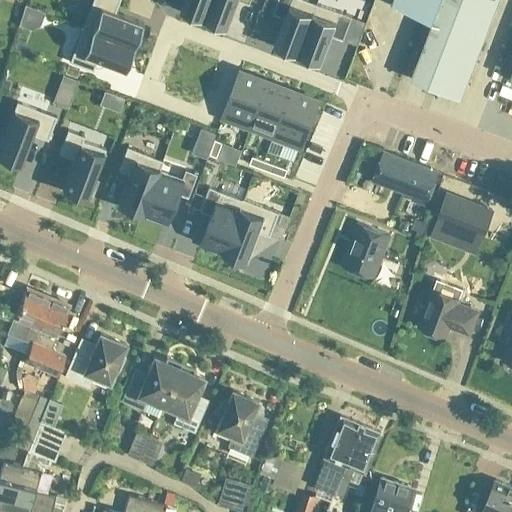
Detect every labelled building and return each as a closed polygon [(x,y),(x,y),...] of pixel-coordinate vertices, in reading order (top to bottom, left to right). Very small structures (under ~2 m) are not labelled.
[(92,0),(82,26),(133,45),(137,36),(142,22),(114,11),(118,0),(92,0)] [(183,0),(180,9),(203,18),(210,0),(183,0)] [(210,0),(203,18),(227,27),(236,0),(238,0),(249,4),(250,0),(210,0)] [(272,13),(276,0),(263,0),(261,8),(272,13)] [(309,0),(276,0),(272,13),(284,17),(273,45),(297,54),(316,2),(309,0)] [(393,0),(392,4),(433,20),(411,76),(459,94),(495,0),(393,0)] [(316,2),(297,54),(320,62),(331,35),(342,39),(351,16),(316,2)] [(82,26),(69,61),(92,70),(97,59),(124,69),(133,45),(82,26)] [(239,70),(222,117),(224,118),(225,116),(238,121),(237,123),(240,124),(240,122),(249,125),(248,127),(250,127),(267,81),(239,70)] [(267,81),(250,127),(251,128),(252,126),(260,130),(260,131),(262,132),(263,131),(271,134),(271,135),(272,136),(290,89),(267,81)] [(290,89),(272,136),(273,136),(274,135),(283,138),(282,140),(285,141),(285,139),(298,144),(298,145),(300,146),(318,100),(290,89)] [(0,134),(0,155),(20,163),(32,133),(47,139),(56,116),(16,101),(3,136),(0,134)] [(67,129),(58,152),(74,158),(62,188),(87,197),(88,193),(92,194),(97,180),(93,179),(105,148),(82,139),(84,135),(67,129)] [(126,146),(117,169),(129,174),(118,203),(142,213),(143,211),(142,211),(158,169),(162,159),(126,146)] [(210,147),(207,155),(219,159),(221,151),(210,147)] [(381,149),(370,178),(411,193),(416,181),(431,187),(438,170),(381,149)] [(252,156),(249,164),(260,168),(263,160),(252,156)] [(263,160),(260,168),(271,172),(274,165),(263,160)] [(284,177),(286,169),(274,165),(271,172),(284,177)] [(158,169),(142,211),(143,211),(147,213),(146,216),(159,222),(161,218),(165,220),(176,192),(187,197),(196,173),(184,169),(181,178),(158,169)] [(208,186),(199,210),(210,214),(200,242),(205,243),(203,247),(217,252),(218,248),(223,250),(224,251),(243,199),(242,199),(208,186)] [(492,210),(446,192),(436,219),(481,237),(492,210)] [(223,250),(222,251),(247,260),(258,231),(269,235),(274,223),(278,212),(242,198),(242,199),(243,199),(224,251),(223,250)] [(278,212),(274,223),(285,228),(289,216),(278,212)] [(373,278),(390,235),(356,222),(341,264),(340,265),(373,278)] [(7,331),(2,343),(26,353),(32,341),(50,297),(26,287),(7,331)] [(459,298),(433,288),(418,325),(444,335),(448,326),(469,334),(478,311),(457,303),(459,298)] [(26,353),(24,359),(41,367),(54,372),(62,354),(49,349),(68,305),(50,297),(32,341),(26,353)] [(503,358),(511,361),(511,326),(505,342),(508,344),(503,358)] [(119,371),(125,357),(120,355),(125,343),(100,332),(93,348),(78,342),(64,375),(88,386),(93,375),(109,382),(115,369),(119,371)] [(162,405),(181,362),(166,356),(164,360),(154,356),(144,377),(132,372),(121,400),(158,416),(162,405)] [(194,399),(204,377),(193,372),(195,368),(181,362),(162,405),(178,411),(173,422),(194,431),(206,404),(194,399)] [(251,456),(265,422),(251,416),(258,400),(232,389),(227,401),(222,399),(217,413),(221,415),(216,428),(232,434),(227,446),(251,456)] [(331,491),(360,423),(339,415),(322,456),(325,457),(314,484),(331,491)] [(54,461),(62,442),(66,431),(40,421),(28,450),(54,461)] [(363,473),(380,432),(360,423),(331,491),(333,492),(339,479),(348,482),(353,469),(363,473)] [(139,459),(149,436),(136,430),(127,454),(139,459)] [(152,464),(161,441),(149,436),(139,459),(152,464)] [(5,447),(3,456),(13,459),(16,450),(5,447)] [(266,455),(259,472),(273,477),(280,460),(266,455)] [(53,504),(55,495),(35,490),(41,470),(3,459),(0,468),(0,511),(61,511),(63,507),(53,504)] [(184,470),(180,480),(187,483),(192,473),(184,470)] [(367,511),(404,511),(412,486),(380,476),(367,511)] [(243,511),(252,485),(225,477),(217,504),(243,511)] [(114,497),(115,481),(96,479),(94,495),(114,497)] [(503,511),(511,492),(511,486),(495,479),(481,511),(503,511)] [(511,511),(511,492),(503,511),(511,511)] [(163,511),(166,503),(128,493),(122,511),(118,511),(102,508),(101,511),(163,511)] [(309,511),(314,498),(301,494),(294,511),(309,511)]
